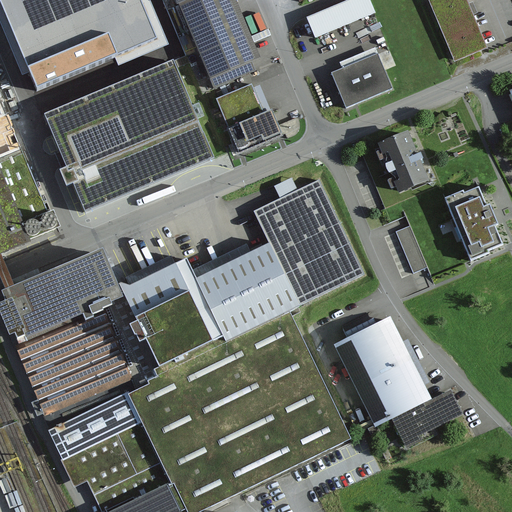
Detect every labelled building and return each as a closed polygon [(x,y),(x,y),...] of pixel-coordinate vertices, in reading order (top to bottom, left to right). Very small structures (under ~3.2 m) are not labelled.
[(174,0),(213,92),(256,73),(252,65),(261,61),(234,0),(174,0)] [(370,0),(360,0),(310,22),(318,41),(378,16),(370,0)] [(468,0),(432,0),(430,1),(456,65),(489,51),(468,0)] [(178,60),(180,66),(190,62),(188,56),(178,60)] [(381,56),(334,76),(348,112),(396,92),(381,56)] [(174,65),(46,118),(86,215),(214,161),(174,65)] [(217,101),(229,130),(263,117),(252,87),(217,101)] [(0,94),(0,256),(59,231),(0,94)] [(271,114),(263,117),(229,130),(239,156),(282,139),(271,114)] [(407,135),(382,145),(401,193),(426,183),(407,135)] [(118,292),(103,255),(2,299),(6,309),(0,311),(0,319),(10,344),(14,342),(75,487),(87,481),(102,511),(178,511),(186,509),(187,511),(200,511),(354,437),(291,307),(364,270),(321,180),(256,210),(272,244),(198,279),(187,259),(118,292)] [(482,189),(449,203),(476,265),(508,251),(482,189)] [(411,228),(398,234),(415,274),(429,268),(411,228)] [(391,320),(334,348),(375,431),(392,422),(407,451),(437,436),(435,431),(464,417),(451,392),(432,402),(391,320)]
